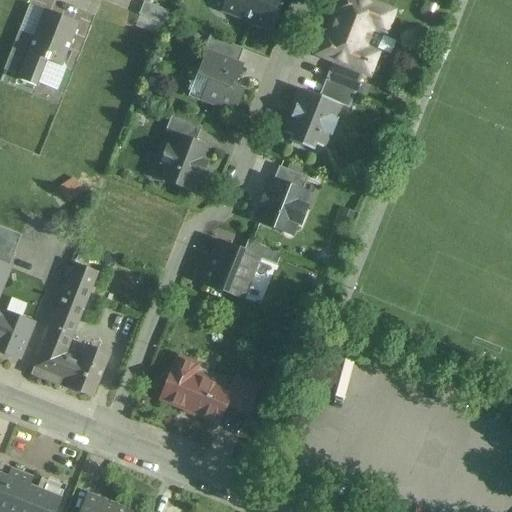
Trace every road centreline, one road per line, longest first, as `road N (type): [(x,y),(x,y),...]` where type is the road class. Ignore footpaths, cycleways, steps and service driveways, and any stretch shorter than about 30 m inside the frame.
road 1 (residential): [(305,0),(223,208),(190,230),(110,434)]
road 2 (residential): [(301,511),(110,434)]
